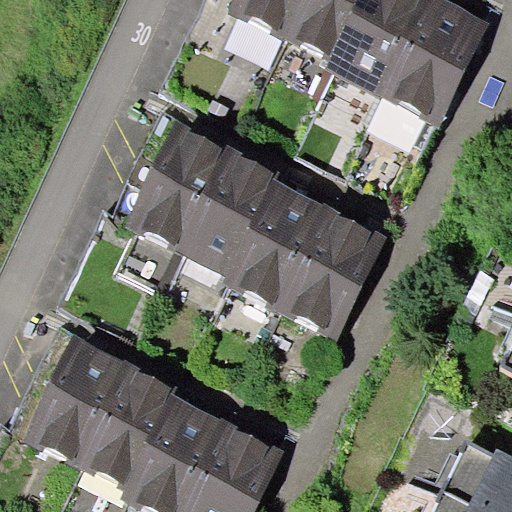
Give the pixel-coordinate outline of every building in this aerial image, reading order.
[(232,0),(228,8),(278,32),(294,0),(232,0)] [(294,0),(278,32),(330,57),(357,0),(294,0)] [(421,0),(357,0),(330,57),(326,65),(376,92),(421,0)] [(490,23),(445,0),(421,0),(376,92),(438,123),(490,23)] [(226,145),(176,120),(123,226),(174,250),(226,145)] [(277,171),(226,145),(174,250),(225,275),(274,176),(277,171)] [(326,202),(274,176),(225,275),(222,282),(272,308),(326,202)] [(390,235),(326,202),(272,308),(338,341),(390,235)] [(126,359),(74,334),(20,442),(73,467),(126,359)] [(511,342),(501,366),(511,371),(511,342)] [(176,385),(126,359),(73,467),(124,492),(172,393),(176,385)] [(176,511),(224,419),(172,393),(124,492),(118,496),(148,511),(176,511)] [(255,511),(287,452),(224,419),(176,511),(255,511)] [(493,454),(467,441),(442,491),(486,511),(511,511),(511,456),(497,448),(493,454)] [(486,511),(442,491),(432,511),(486,511)]
